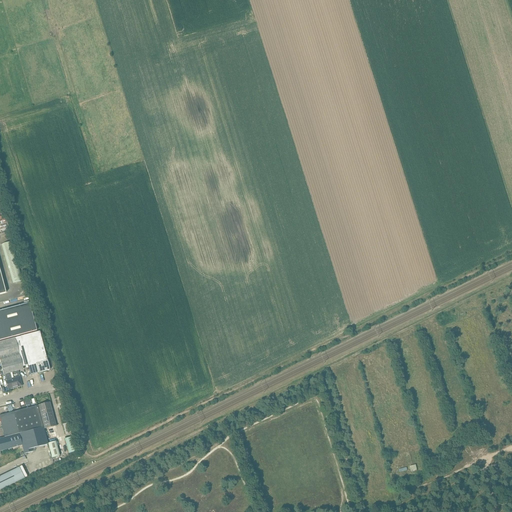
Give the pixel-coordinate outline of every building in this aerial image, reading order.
[(5,221),(0,222),(0,232),(8,231),(5,221)] [(12,241),(1,244),(13,283),(24,280),(12,241)] [(29,304),(0,311),(0,340),(37,331),(29,304)] [(20,337),(15,338),(22,367),(28,365),(29,370),(30,375),(43,372),(43,373),(47,372),(46,371),(50,370),(48,365),(47,360),(40,331),(20,337)] [(15,338),(0,341),(0,361),(3,375),(5,374),(10,373),(23,370),(22,367),(15,338)] [(10,373),(5,374),(6,381),(7,385),(6,385),(8,390),(17,387),(22,386),(19,377),(13,379),(14,379),(12,380),(10,373)] [(49,403),(38,406),(44,429),(56,426),(49,403)] [(37,406),(13,412),(19,434),(43,427),(37,406)] [(13,412),(0,415),(0,420),(4,438),(19,434),(13,412)] [(43,427),(19,434),(22,445),(24,454),(33,451),(32,449),(47,444),(43,427)] [(4,438),(0,438),(0,451),(22,445),(19,434),(4,438)] [(73,437),(65,439),(69,454),(77,452),(73,437)] [(55,442),(48,444),(52,458),(59,456),(55,442)] [(50,453),(22,467),(27,477),(53,464),(50,453)] [(0,476),(0,489),(24,478),(19,467),(0,476)]
